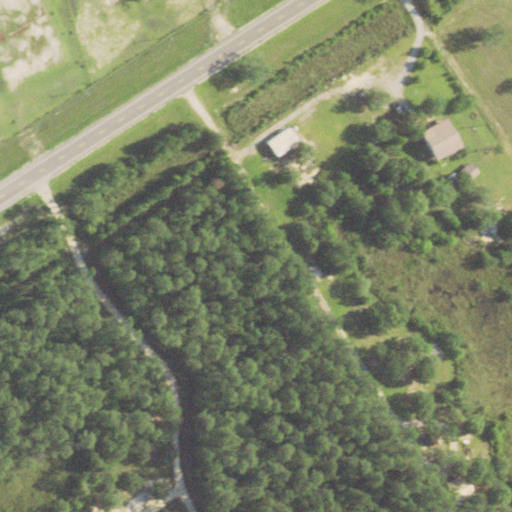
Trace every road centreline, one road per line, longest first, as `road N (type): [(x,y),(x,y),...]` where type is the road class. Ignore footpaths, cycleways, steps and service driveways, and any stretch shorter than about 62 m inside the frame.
road 1 (residential): [(278,22),(511,355)]
road 2 (residential): [(42,168),(83,271),(176,386),(179,473),(193,511)]
road 3 (primary): [(0,196),(311,0)]
